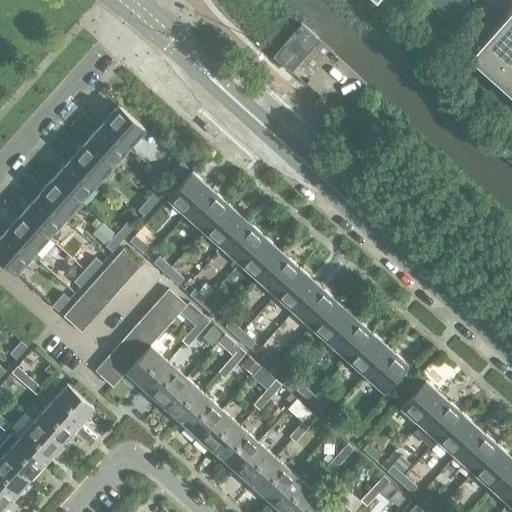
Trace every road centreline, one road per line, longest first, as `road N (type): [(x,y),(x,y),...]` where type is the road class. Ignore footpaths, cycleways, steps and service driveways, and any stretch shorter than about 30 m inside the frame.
road 1 (tertiary): [(511,350),(230,96)]
road 2 (residential): [(0,166),(128,17)]
road 3 (residential): [(71,511),(130,450),(202,511)]
road 4 (tertiary): [(230,96),(198,51),(143,0)]
road 5 (tertiary): [(128,17),(230,96)]
